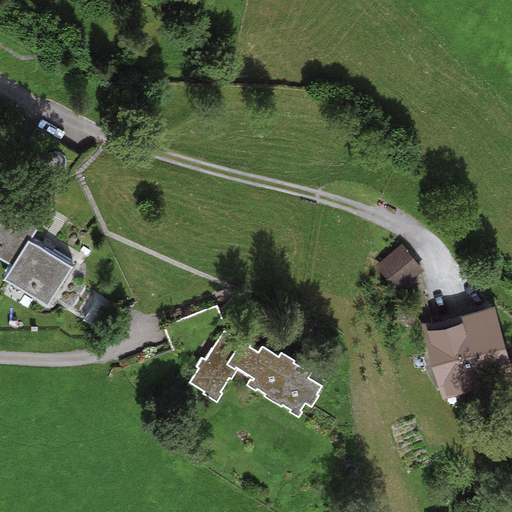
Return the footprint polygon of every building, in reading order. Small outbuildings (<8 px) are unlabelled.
[(35,128),(18,156),(61,183),(78,155),(35,128)] [(0,250),(12,258),(4,271),(47,297),(71,259),(29,233),(37,221),(0,197),(0,250)] [(382,264),(398,283),(417,266),(401,247),(382,264)] [(217,303),(163,323),(170,342),(224,322),(217,303)] [(432,328),(448,383),(502,368),(485,312),(432,328)] [(202,357),(189,378),(215,395),(235,360),(253,371),(249,378),(297,408),(305,394),(309,397),(321,378),(305,368),(308,364),(290,353),(284,362),(277,358),(280,352),(262,341),(260,346),(243,335),(241,339),(224,329),(206,359),(202,357)]
